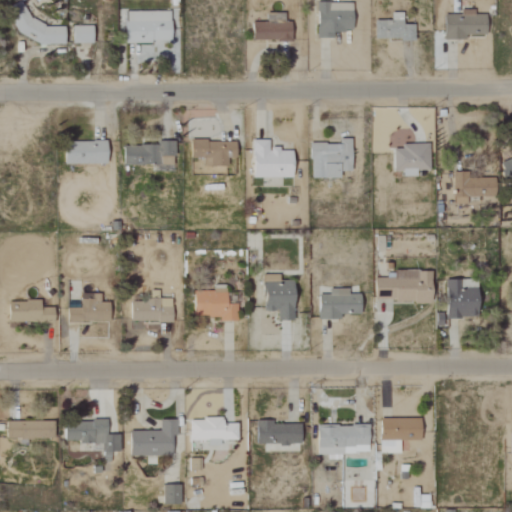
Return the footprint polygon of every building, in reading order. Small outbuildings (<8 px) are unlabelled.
[(314,39),(331,39),(331,31),(349,32),(350,3),(316,2),(314,39)] [(167,11),(121,12),(122,43),(168,42),(167,11)] [(373,20),(373,39),(412,40),(412,24),(401,24),(401,13),(388,13),(388,21),(373,20)] [(482,36),(483,15),(471,15),(471,13),(442,13),(441,40),(464,40),(464,35),(482,36)] [(70,43),(90,43),(89,26),(69,26),(70,43)] [(348,172),(349,140),(337,139),(337,143),(309,143),(308,178),(337,178),(337,172),(348,172)] [(289,177),(289,151),(276,151),(276,147),(267,147),(267,140),(250,140),(251,178),(289,177)] [(103,141),(63,142),(63,165),(104,164),(103,141)] [(233,142),(188,141),(188,159),(205,159),(204,167),(225,167),(225,159),(233,159),(233,142)] [(171,166),(171,145),(122,144),(121,165),(171,166)] [(414,171),(428,170),(427,145),(391,146),(392,171),(400,171),(400,176),(414,176),(414,171)] [(511,156),(495,162),(502,184),(511,181),(511,156)] [(490,178),(465,178),(465,172),(449,172),(449,204),(464,204),(464,197),(490,197),(490,178)] [(429,271),(393,271),(393,279),(372,278),(371,301),(428,302),(429,271)] [(290,280),(276,281),(276,275),(260,275),(260,312),(275,312),(275,321),(290,321),(290,280)] [(443,318),(474,318),(474,281),(443,280),(443,318)] [(317,295),(317,320),(338,320),(338,314),(357,315),(357,295),(345,295),(346,290),(327,289),(326,295),(317,295)] [(128,302),(128,322),(169,322),(169,299),(155,299),(155,291),(147,291),(147,302),(128,302)] [(234,322),(234,304),(223,304),(223,291),(191,291),(191,317),(217,317),(217,322),(234,322)] [(106,303),(97,303),(98,294),(78,294),(78,309),(65,309),(65,322),(106,323),(106,303)] [(51,308),(37,308),(38,302),(7,301),(6,322),(50,323),(51,308)] [(235,440),(234,424),(220,424),(220,419),(187,419),(187,441),(206,441),(206,448),(218,448),(218,441),(235,440)] [(417,441),(417,419),(377,420),(378,454),(397,453),(397,441),(417,441)] [(128,431),(128,456),(168,456),(169,436),(174,436),(174,420),(157,420),(157,432),(128,431)] [(51,421),(4,422),(4,439),(51,438),(51,421)] [(117,436),(103,436),(103,421),(62,421),(62,443),(100,443),(100,462),(108,462),(108,452),(117,452),(117,436)] [(298,445),(298,424),(269,425),(269,421),(254,421),(254,445),(298,445)] [(365,426),(313,427),(314,456),(325,455),(325,460),(339,459),(339,454),(366,453),(365,426)] [(177,505),(178,485),(161,485),(160,505),(177,505)]
